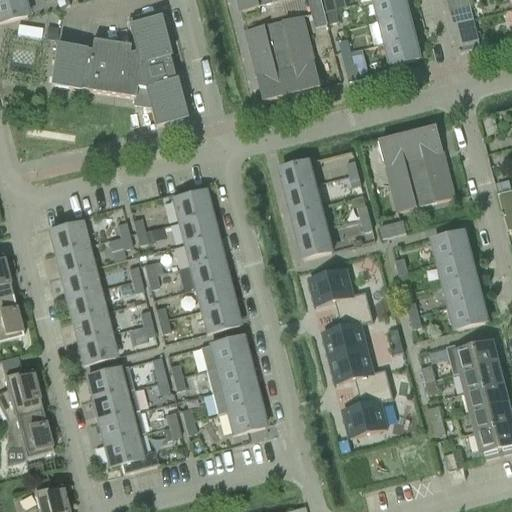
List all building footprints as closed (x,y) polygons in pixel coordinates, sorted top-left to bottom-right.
[(3,0),(0,1),(0,25),(27,19),(21,0),(3,0)] [(236,0),(241,14),(296,0),(236,0)] [(331,0),(324,2),(327,14),(335,12),(332,0),(331,0)] [(388,0),(375,3),(380,25),(408,18),(403,0),(388,0)] [(327,27),(321,4),(309,7),(315,30),(327,27)] [(451,15),(454,27),(469,23),(466,11),(451,15)] [(339,24),(335,12),(327,14),(330,26),(339,24)] [(380,25),(386,47),(414,39),(408,18),(380,25)] [(314,65),(302,19),(246,34),(257,80),(263,106),(265,105),(264,105),(320,90),(320,91),(321,91),(315,65),(314,65)] [(50,89),(54,89),(148,103),(155,129),(185,122),(159,21),(129,29),(136,55),(128,57),(129,49),(92,43),(90,54),(56,49),(50,89)] [(454,27),(457,40),(472,36),(469,23),(454,27)] [(419,62),(414,39),(386,47),(392,69),(419,62)] [(339,45),(342,57),(351,55),(348,43),(339,45)] [(342,57),(345,70),(354,68),(351,55),(342,57)] [(443,155),(437,129),(436,129),(436,130),(380,144),(379,144),(385,170),(386,169),(398,215),(455,201),(443,155)] [(281,173),(286,194),(314,187),(308,165),(281,173)] [(346,167),(349,179),(358,176),(355,165),(346,167)] [(349,179),(352,191),(361,189),(358,176),(349,179)] [(286,194),(292,217),(320,209),(314,187),(286,194)] [(172,203),(178,225),(210,218),(204,195),(172,203)] [(292,217),(298,239),(326,232),(320,209),(292,217)] [(358,211),(361,223),(369,221),(366,209),(358,211)] [(178,225),(184,248),(215,240),(210,218),(178,225)] [(361,223),(364,236),(372,233),(369,221),(361,223)] [(132,224),(135,236),(144,234),(141,222),(132,224)] [(380,230),(383,242),(406,236),(403,224),(380,230)] [(49,235),(55,257),(86,249),(80,226),(49,235)] [(117,228),(120,241),(128,238),(125,226),(117,228)] [(304,262),(332,255),(326,232),(298,239),(304,262)] [(147,247),(144,234),(135,236),(139,249),(147,247)] [(433,243),(438,264),(469,255),(464,235),(433,243)] [(132,250),(128,238),(120,241),(123,253),(132,250)] [(184,248),(190,270),(221,262),(215,240),(184,248)] [(55,257),(60,279),(92,271),(86,249),(55,257)] [(438,264),(444,287),(475,279),(469,255),(438,264)] [(0,302),(12,300),(1,259),(0,259),(0,302)] [(190,270),(195,292),(227,284),(221,262),(190,270)] [(395,264),(398,276),(407,274),(404,262),(395,264)] [(144,269),(147,281),(155,279),(152,266),(144,269)] [(128,273),(131,285),(140,282),(137,270),(128,273)] [(60,279),(65,300),(97,293),(92,271),(60,279)] [(346,273),(309,283),(316,310),(335,305),(342,332),(323,337),(336,387),(355,383),(362,409),(343,414),(350,441),(387,432),(380,406),(393,403),(386,374),(372,377),(360,329),(373,325),(366,296),(352,299),(346,273)] [(398,276),(401,289),(410,286),(407,274),(398,276)] [(159,291),(155,279),(147,281),(150,293),(159,291)] [(444,287),(450,310),(481,302),(475,279),(444,287)] [(143,295),(140,282),(131,285),(134,297),(143,295)] [(195,292),(201,314),(232,306),(227,284),(195,292)] [(65,300),(71,323),(103,315),(97,293),(65,300)] [(0,346),(22,341),(12,300),(0,302),(0,346)] [(487,325),(481,302),(450,310),(456,333),(487,325)] [(201,314),(207,337),(238,329),(232,306),(201,314)] [(407,308),(410,320),(418,317),(415,306),(407,308)] [(155,313),(158,324),(166,322),(164,311),(155,313)] [(71,323),(77,346),(109,337),(103,315),(71,323)] [(140,317),(143,328),(151,326),(148,315),(140,317)] [(410,320),(413,333),(421,331),(418,317),(410,320)] [(158,324),(161,337),(170,335),(166,322),(158,324)] [(146,341),(154,339),(151,326),(143,328),(146,341)] [(398,332),(388,335),(393,358),(404,355),(398,332)] [(77,346),(83,369),(115,360),(109,337),(77,346)] [(210,348),(199,351),(205,374),(215,371),(247,363),(241,340),(210,348)] [(453,378),(461,376),(498,367),(492,346),(471,352),(469,345),(446,350),(453,378)] [(215,371),(205,374),(211,396),(221,393),(253,385),(247,363),(215,371)] [(461,376),(466,396),(503,387),(498,367),(461,376)] [(170,370),(173,382),(181,380),(178,368),(170,370)] [(421,372),(425,385),(435,383),(431,369),(421,372)] [(118,372),(86,380),(92,403),(133,392),(127,370),(118,372)] [(154,374),(157,386),(166,384),(163,372),(154,374)] [(0,412),(6,424),(41,415),(31,374),(4,381),(7,392),(0,395),(0,412)] [(185,392),(181,380),(173,382),(176,394),(185,392)] [(425,385),(428,399),(438,396),(435,383),(425,385)] [(169,396),(166,384),(157,386),(161,398),(169,396)] [(221,393),(211,396),(216,418),(227,415),(258,407),(253,385),(221,393)] [(466,396),(471,416),(508,406),(503,387),(466,396)] [(133,392),(92,403),(98,425),(139,414),(133,392)] [(471,416),(476,436),(511,426),(511,422),(508,406),(471,416)] [(258,407),(227,415),(233,438),(264,430),(258,407)] [(429,412),(432,426),(442,423),(438,410),(429,412)] [(181,414),(184,427),(193,424),(190,412),(181,414)] [(139,414),(98,425),(103,447),(135,439),(144,437),(139,414)] [(52,456),(41,415),(6,424),(6,453),(8,453),(8,452),(22,452),(25,463),(52,456)] [(174,416),(166,418),(169,431),(177,428),(174,416)] [(432,426),(436,439),(445,437),(442,423),(432,426)] [(196,436),(193,424),(184,427),(187,439),(196,436)] [(511,426),(476,436),(481,456),(483,463),(483,464),(490,462),(511,456),(511,426)] [(169,431),(162,432),(165,444),(172,443),(180,440),(177,428),(169,431)] [(135,439),(103,447),(109,470),(121,467),(123,477),(156,469),(153,456),(140,459),(135,439)] [(448,473),(457,471),(454,457),(444,459),(448,473)] [(451,486),(465,482),(463,472),(448,475),(451,486)] [(66,511),(60,489),(51,492),(49,482),(35,486),(37,495),(33,496),(36,507),(27,511),(66,511)]
